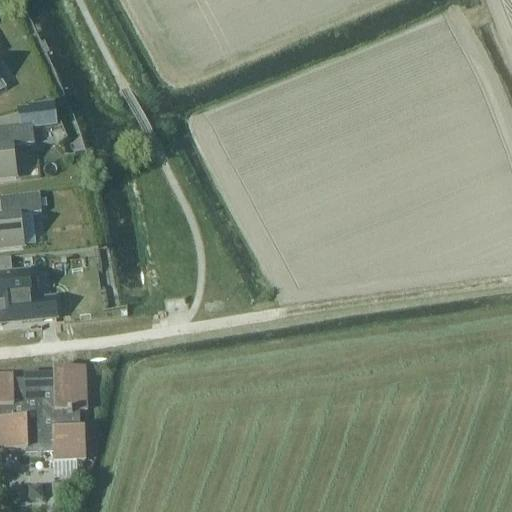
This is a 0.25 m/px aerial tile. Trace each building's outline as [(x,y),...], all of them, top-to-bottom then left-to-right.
[(29,109),(29,110),(17,111),(19,128),(32,127),(32,129),(54,127),(52,106),(29,109)] [(0,181),(16,179),(12,147),(34,144),(32,127),(0,130),(0,181)] [(1,201),(3,218),(0,217),(0,250),(23,248),(20,216),(41,214),(39,197),(1,201)] [(0,326),(56,321),(54,300),(31,302),(28,273),(0,275),(0,326)] [(85,371),(54,372),(54,375),(39,376),(39,375),(23,375),(24,382),(12,382),(12,378),(0,378),(0,452),(25,452),(25,457),(43,456),(43,455),(53,455),(54,464),(85,463),(84,432),(80,432),(79,413),(86,413),(85,371)]
